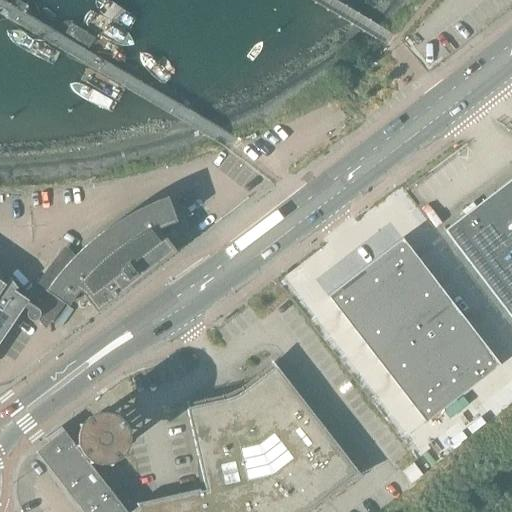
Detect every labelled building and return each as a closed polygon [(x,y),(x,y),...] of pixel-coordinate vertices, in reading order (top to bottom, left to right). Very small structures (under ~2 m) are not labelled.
[(511,178),(443,231),(511,320),(511,178)] [(96,313),(175,252),(162,235),(161,236),(158,230),(176,223),(166,197),(157,201),(150,204),(142,207),(135,211),(128,215),(120,219),(113,224),(107,229),(100,234),(93,239),(87,244),(81,250),(75,256),(69,262),(63,268),(58,274),(52,281),(41,266),(40,267),(38,264),(29,276),(36,285),(26,300),(13,291),(15,289),(15,290),(17,289),(8,278),(7,279),(8,280),(4,285),(0,282),(0,341),(23,308),(27,311),(26,314),(26,316),(27,317),(27,318),(28,319),(29,320),(30,321),(32,321),(33,321),(35,321),(36,320),(37,320),(38,319),(46,324),(49,320),(51,322),(63,304),(67,307),(78,292),(83,296),(96,313)] [(364,267),(376,284),(414,255),(401,239),(364,267)] [(414,255),(376,284),(388,299),(426,271),(414,255)] [(326,296),(339,312),(376,284),(364,267),(326,296)] [(388,299),(401,315),(438,286),(426,271),(388,299)] [(388,299),(376,284),(339,312),(351,328),(388,299)] [(413,331),(450,302),(438,286),(401,315),(413,331)] [(388,299),(351,328),(363,344),(401,315),(388,299)] [(425,346),(462,318),(450,302),(413,331),(425,346)] [(363,344),(376,359),(413,331),(401,315),(363,344)] [(474,333),(462,318),(425,346),(437,362),(474,333)] [(376,359),(388,375),(425,346),(413,331),(376,359)] [(437,362),(449,378),(486,349),(474,333),(437,362)] [(437,362),(425,346),(388,375),(400,391),(437,362)] [(486,349),(449,378),(462,394),(499,365),(486,349)] [(449,378),(437,362),(400,391),(412,406),(449,378)] [(359,474),(307,407),(273,364),(271,366),(272,367),(244,390),(327,497),(348,480),(355,474),(357,476),(359,474)] [(425,423),(462,394),(449,378),(412,406),(425,423)] [(235,397),(224,400),(249,511),(306,511),(309,510),(327,497),(244,390),(235,397)] [(185,406),(197,460),(204,490),(209,511),(249,511),(224,400),(189,407),(188,406),(185,406)] [(112,423),(114,418),(112,417),(110,422),(97,420),(95,416),(93,416),(95,421),(85,429),(80,427),(79,428),(84,431),(82,443),(77,445),(78,447),(83,445),(91,455),(88,460),(90,461),(93,456),(105,458),(106,462),(108,462),(107,457),(117,449),(121,452),(123,450),(118,447),(120,435),(125,433),(124,431),(119,433),(112,423)] [(126,511),(118,502),(60,427),(44,439),(47,443),(35,452),(80,511),(126,511)] [(401,471),(410,484),(422,475),(412,462),(401,471)] [(136,505),(129,511),(209,511),(204,490),(199,492),(199,490),(136,504),(136,505)]
